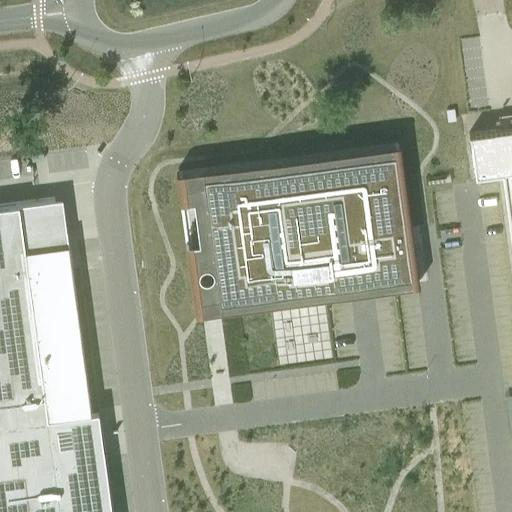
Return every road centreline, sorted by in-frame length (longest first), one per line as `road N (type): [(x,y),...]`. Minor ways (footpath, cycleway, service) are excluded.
road 1 (unclassified): [(141,429),(110,206),(147,120),(140,46)]
road 2 (unclassified): [(141,429),(487,381)]
road 3 (tertiary): [(140,46),(259,16),(278,0)]
